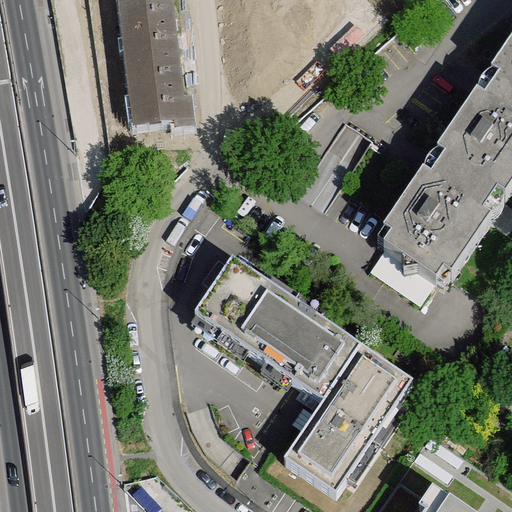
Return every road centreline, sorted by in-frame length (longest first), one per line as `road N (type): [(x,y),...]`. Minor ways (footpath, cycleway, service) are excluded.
road 1 (primary): [(97,511),(20,0)]
road 2 (residential): [(215,136),(213,160),(167,218),(147,270),(168,456),(220,511)]
road 3 (primary): [(0,120),(56,511)]
road 4 (primary): [(0,340),(22,511)]
